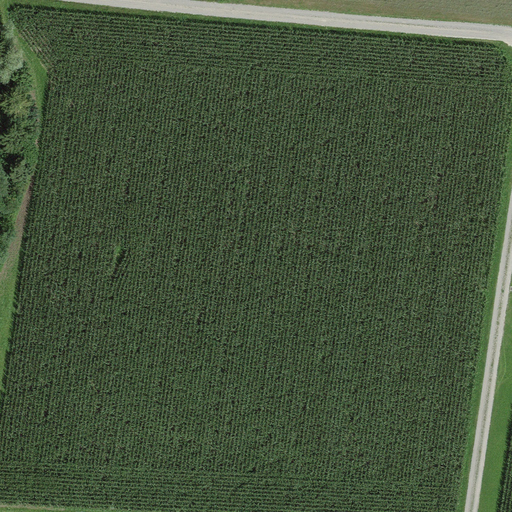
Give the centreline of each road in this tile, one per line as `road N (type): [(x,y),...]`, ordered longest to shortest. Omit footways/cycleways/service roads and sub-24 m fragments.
road 1 (track): [(469,511),(511,229)]
road 2 (track): [(241,0),(511,25)]
